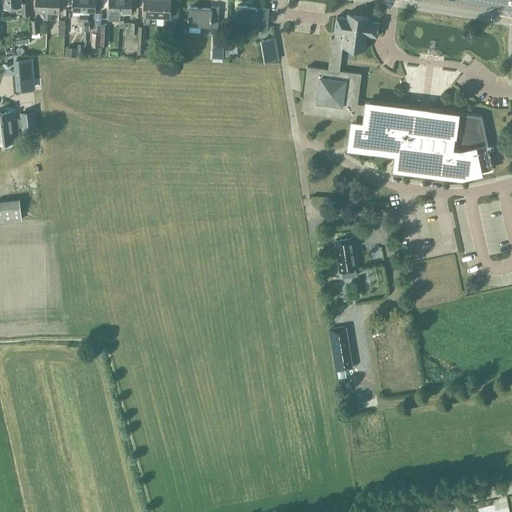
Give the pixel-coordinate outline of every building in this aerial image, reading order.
[(1,0),(2,9),(21,7),(20,0),(1,0)] [(36,0),(36,13),(44,13),(43,20),(47,20),(48,0),(36,0)] [(48,0),(47,20),(51,20),(52,13),(60,14),(60,0),(48,0)] [(72,0),(73,10),(78,10),(78,14),(80,14),(84,14),(84,10),(84,0),(72,0)] [(84,0),(84,10),(84,14),(85,14),(89,14),(90,11),(96,11),(96,0),(84,0)] [(108,20),(119,21),(120,21),(120,16),(120,12),(120,0),(109,0),(109,12),(108,20)] [(120,0),(120,12),(132,13),(132,0),(120,0)] [(157,17),(157,0),(144,0),(143,24),(150,24),(150,16),(157,17)] [(171,0),(157,0),(157,17),(164,17),(164,26),(170,26),(171,0)] [(254,24),(254,21),(256,22),(256,21),(260,21),(259,31),(267,32),(269,9),(258,8),(248,7),(248,6),(237,5),(236,20),(243,20),(243,23),(254,24)] [(188,22),(190,22),(190,24),(201,25),(201,23),(210,24),(210,26),(218,27),(220,7),(212,6),(211,9),(189,7),(188,22)] [(337,16),(337,17),(335,30),(336,31),(335,38),(330,38),(329,46),(332,46),(329,69),(307,67),(301,112),(352,119),(349,146),(391,152),(390,156),(396,157),(395,167),(462,176),(493,169),(481,116),(436,110),(430,109),(430,110),(357,100),(361,73),(339,71),(342,47),(364,50),(366,35),(377,36),(379,22),(368,21),(369,16),(348,13),(347,18),(337,16)] [(39,19),(31,20),(32,33),(40,33),(39,19)] [(101,34),(100,34),(95,34),(92,34),(92,47),(100,47),(101,34)] [(213,36),(212,58),(224,59),(225,37),(213,36)] [(262,40),(266,61),(278,59),(275,38),(262,40)] [(78,48),(66,47),(65,56),(78,57),(78,48)] [(17,71),(16,71),(17,81),(18,81),(19,89),(33,88),(30,58),(16,59),(17,71)] [(0,141),(16,140),(15,128),(23,127),(23,131),(36,130),(34,112),(21,113),(22,118),(14,119),(13,111),(0,112),(0,141)] [(21,169),(33,168),(31,154),(20,156),(21,169)] [(1,171),(1,183),(16,183),(15,165),(10,165),(10,170),(1,171)] [(18,182),(19,190),(34,187),(33,179),(18,182)] [(340,272),(357,269),(352,238),(335,240),(337,257),(334,258),(334,261),(338,260),(340,272)] [(331,268),(333,283),(340,282),(338,267),(331,268)] [(330,329),(337,371),(351,368),(344,327),(330,329)]
